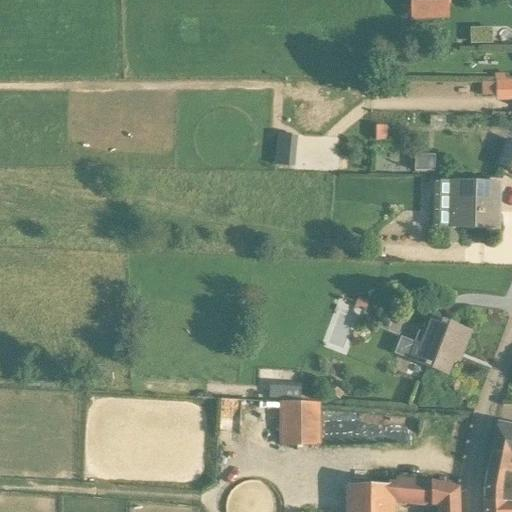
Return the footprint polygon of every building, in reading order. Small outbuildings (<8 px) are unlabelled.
[(409,0),(410,22),(448,21),(447,7),(447,0),(409,0)] [(472,31),(472,48),(494,47),(494,30),(472,31)] [(511,80),(494,81),(495,98),(511,97),(511,80)] [(387,127),(375,127),(375,142),(387,142),(387,127)] [(291,158),(296,137),(284,134),(279,155),(291,158)] [(511,175),(511,145),(506,143),(495,168),(511,175)] [(437,172),(436,157),(417,159),(417,174),(437,172)] [(498,203),(499,186),(449,184),(448,230),(498,231),(498,214),(494,214),(494,203),(498,203)] [(368,304),(359,299),(355,309),(364,314),(368,304)] [(462,351),(469,335),(433,321),(422,348),(416,346),(410,363),(446,377),(457,349),(462,351)] [(301,388),(281,387),(281,401),(300,402),(301,388)] [(331,396),(339,402),(344,395),(335,390),(331,396)] [(282,447),(318,446),(317,408),(280,408),(282,447)] [(490,456),(511,459),(511,432),(495,429),(490,456)] [(511,459),(490,456),(483,492),(483,497),(509,498),(510,486),(511,486),(511,459)] [(395,482),(395,485),(394,488),(395,504),(395,507),(436,511),(451,511),(459,511),(458,491),(456,490),(430,485),(395,482)] [(483,511),(511,511),(511,486),(510,486),(509,498),(483,497),(483,511)] [(388,511),(389,509),(388,488),(348,489),(347,511),(388,511)]
